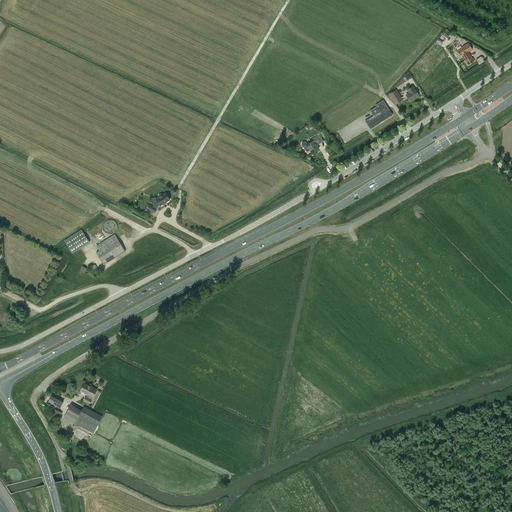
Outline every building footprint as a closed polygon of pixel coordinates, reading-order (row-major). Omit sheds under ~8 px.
[(469,43),(457,50),(461,56),(462,56),(468,65),(474,61),(468,52),(472,49),(469,43)] [(480,56),(475,59),(479,64),(484,61),(480,56)] [(406,95),(410,101),(418,96),(412,86),(407,90),(409,93),(406,95)] [(402,100),(396,90),(389,94),(396,104),(402,100)] [(380,112),(365,121),(370,129),(392,115),(387,107),(386,108),(382,101),(376,105),(380,112)] [(302,143),(301,144),(302,146),(303,147),(307,152),(310,150),(312,153),(319,149),(317,146),(323,142),(319,135),(316,136),(312,139),(313,141),(307,144),(305,141),(304,142),(303,142),(302,143)] [(148,210),(147,212),(152,215),(154,212),(155,213),(157,209),(156,209),(157,207),(160,205),(160,206),(161,206),(161,207),(163,205),(164,204),(164,205),(167,203),(166,203),(170,200),(166,193),(162,194),(161,193),(158,195),(158,196),(158,197),(155,199),(158,202),(154,204),(153,207),(149,205),(147,209),(148,210)] [(117,227),(117,225),(117,224),(117,223),(116,222),(115,221),(114,220),(113,219),(112,218),(110,218),(109,218),(108,219),(107,219),(105,220),(104,221),(104,222),(103,224),(103,225),(103,226),(104,228),(104,229),(105,230),(107,231),(108,232),(110,232),(111,232),(113,232),(114,231),(115,230),(116,230),(117,228),(117,227)] [(81,230),(65,240),(72,253),(89,242),(81,230)] [(100,251),(96,253),(104,265),(125,251),(115,234),(97,246),(100,251)] [(84,383),(81,391),(88,394),(86,397),(84,400),(90,403),(91,400),(93,397),(97,390),(84,383)] [(52,395),(48,402),(60,408),(63,401),(52,395)] [(71,404),(64,417),(93,433),(102,416),(84,406),(82,410),(71,404)] [(54,409),(50,416),(58,420),(62,413),(54,409)] [(67,431),(63,438),(70,441),(73,435),(67,431)]
